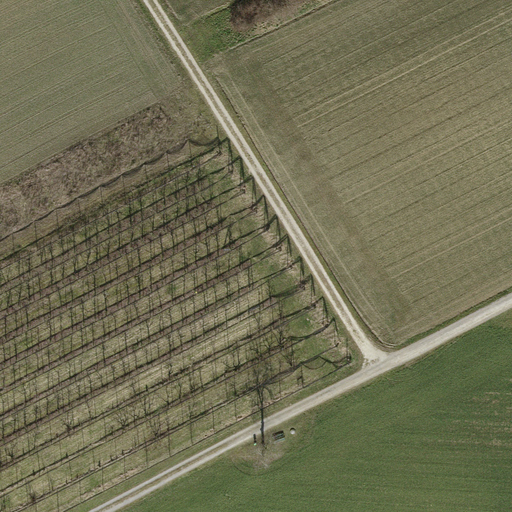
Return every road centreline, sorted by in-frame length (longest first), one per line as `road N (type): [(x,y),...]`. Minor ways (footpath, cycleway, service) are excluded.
road 1 (track): [(104,511),(511,300)]
road 2 (track): [(154,0),(380,368)]
